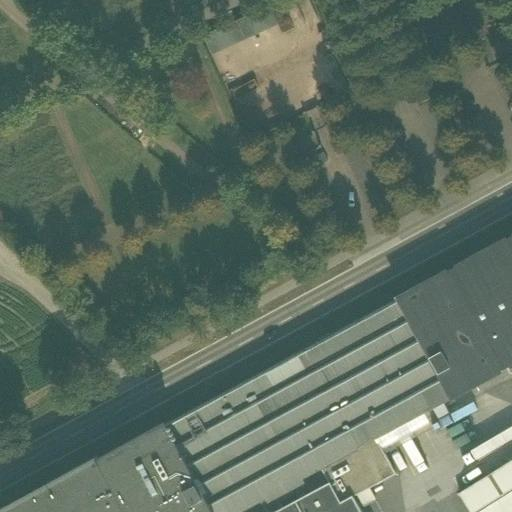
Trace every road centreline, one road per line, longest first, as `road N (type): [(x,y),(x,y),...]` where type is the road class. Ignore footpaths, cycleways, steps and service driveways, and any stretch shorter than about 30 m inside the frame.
road 1 (tertiary): [(511,203),(149,402)]
road 2 (unclassified): [(0,262),(149,402)]
road 3 (tertiary): [(149,402),(0,481)]
